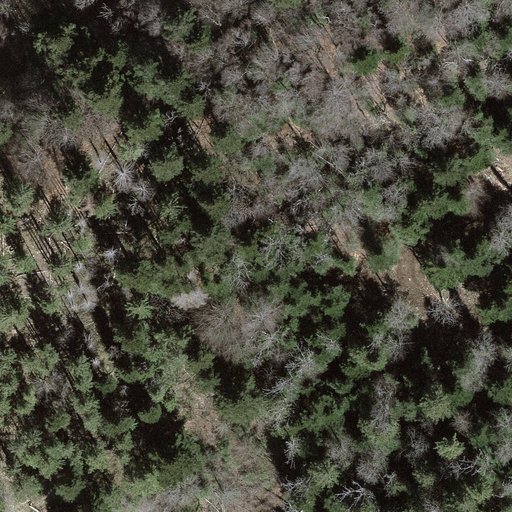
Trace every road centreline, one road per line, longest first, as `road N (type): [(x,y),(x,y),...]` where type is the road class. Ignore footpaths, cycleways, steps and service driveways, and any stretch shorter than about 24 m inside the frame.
road 1 (track): [(202,48),(153,92),(0,176)]
road 2 (track): [(511,192),(428,254),(427,287),(446,313),(511,321)]
road 3 (track): [(45,511),(174,421),(195,390)]
